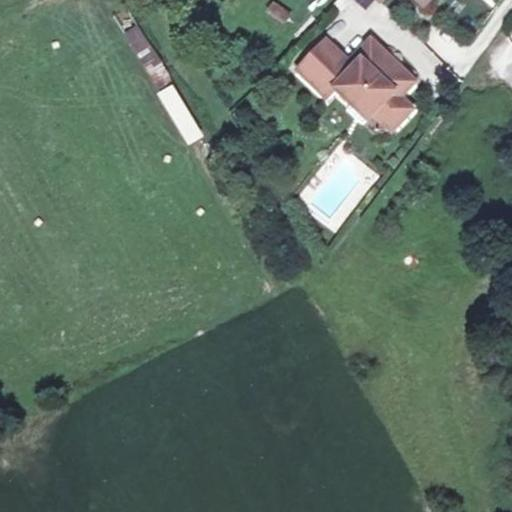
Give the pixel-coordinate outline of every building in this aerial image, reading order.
[(117,0),(113,3),(160,81),(173,73),(128,0),(117,0)] [(264,15),(286,24),(292,11),(270,2),(264,15)] [(352,64),(329,42),(302,71),(331,98),(339,89),(357,105),(363,99),(378,113),(379,114),(386,114),(400,127),(416,109),(404,97),(417,81),(374,41),(359,56),(365,61),(358,69),(352,64)] [(365,61),(359,56),(352,64),(358,69),(365,61)] [(183,147),(200,139),(174,84),(157,93),(183,147)] [(357,105),(352,110),(368,124),(378,113),(363,99),(357,105)] [(386,114),(379,114),(396,130),(400,127),(386,114)] [(230,196),(270,264),(279,259),(238,190),(230,196)]
